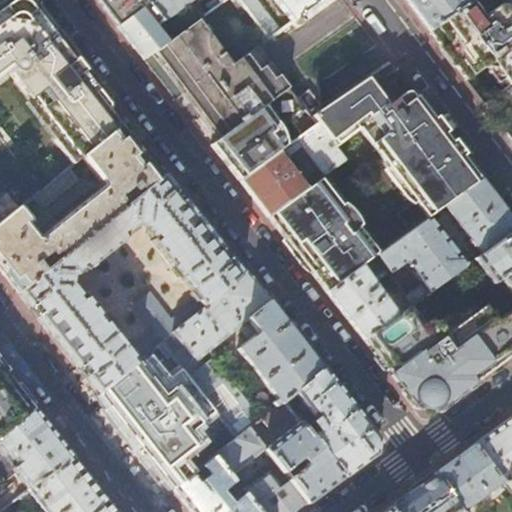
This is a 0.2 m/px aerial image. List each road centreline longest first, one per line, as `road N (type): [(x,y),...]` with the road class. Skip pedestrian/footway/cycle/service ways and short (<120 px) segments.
road 1 (residential): [(413,450),(66,0)]
road 2 (residential): [(0,319),(152,511)]
road 3 (residential): [(511,192),(364,0)]
